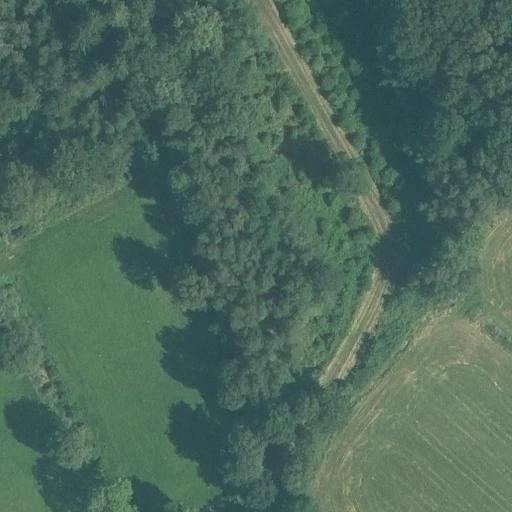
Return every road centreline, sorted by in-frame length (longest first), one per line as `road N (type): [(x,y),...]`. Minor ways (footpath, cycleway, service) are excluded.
road 1 (track): [(264,0),(381,208),(385,286),(368,318)]
road 2 (track): [(368,318),(277,493),(256,511)]
road 3 (track): [(511,308),(420,325),(368,318)]
